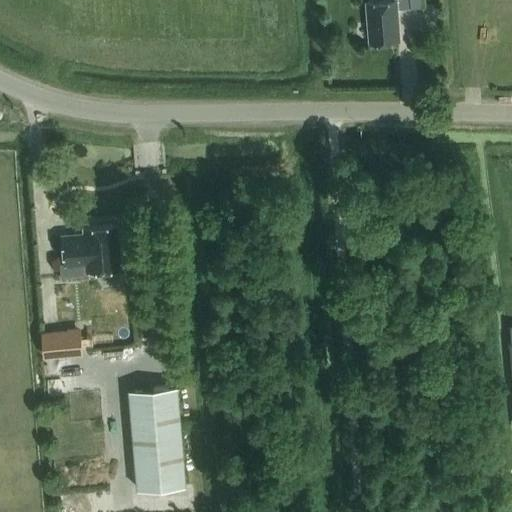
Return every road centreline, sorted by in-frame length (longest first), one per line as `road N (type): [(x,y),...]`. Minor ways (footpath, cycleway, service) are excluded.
road 1 (unclassified): [(332,112),(111,113),(49,101),(0,80)]
road 2 (residential): [(511,114),(332,112)]
